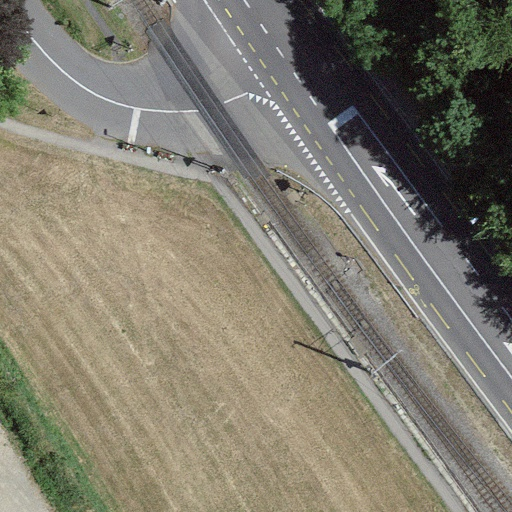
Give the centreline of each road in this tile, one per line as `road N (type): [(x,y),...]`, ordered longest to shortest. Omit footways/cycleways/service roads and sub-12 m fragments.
road 1 (primary): [(302,64),(511,348)]
road 2 (unclassified): [(3,0),(55,65),(108,100),(138,109),(211,109),(302,64)]
